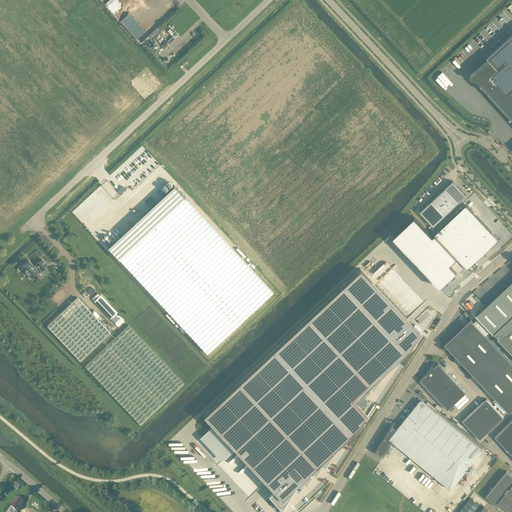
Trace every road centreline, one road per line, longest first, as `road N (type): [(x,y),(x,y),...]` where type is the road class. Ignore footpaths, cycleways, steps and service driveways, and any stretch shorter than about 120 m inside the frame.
road 1 (unclassified): [(22,230),(269,0)]
road 2 (unclassified): [(322,511),(463,292),(511,250)]
road 3 (unknown): [(499,151),(507,142),(502,126),(458,73),(502,20)]
road 4 (tertiary): [(327,0),(440,119)]
road 5 (unknown): [(431,341),(484,390),(438,330)]
